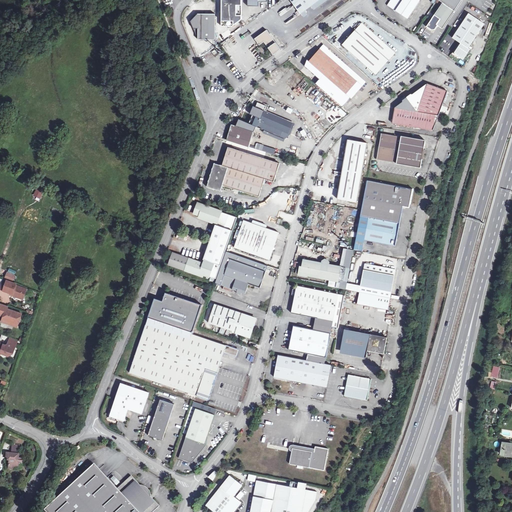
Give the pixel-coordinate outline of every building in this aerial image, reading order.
[(222,0),(222,25),(232,25),(242,19),(241,0),(222,0)] [(290,0),(300,13),(318,0),(290,0)] [(388,0),(387,2),(407,16),(418,0),(388,0)] [(440,0),(442,2),(454,10),(460,0),(440,0)] [(454,10),(442,2),(426,25),(431,29),(434,29),(436,26),(437,24),(442,27),(454,10)] [(280,16),(292,9),(290,5),(278,13),(280,16)] [(460,42),(453,52),(462,58),(469,48),(467,46),(484,22),(469,12),(452,36),(460,42)] [(198,13),(191,20),(198,38),(215,38),(215,13),(198,13)] [(344,45),(357,57),(378,36),(364,23),(344,45)] [(259,44),(263,41),(264,41),(273,54),(281,48),(267,29),(260,34),(255,38),(259,44)] [(378,36),(357,57),(377,76),(397,53),(378,36)] [(219,44),(224,52),(234,46),(229,38),(219,44)] [(213,49),(212,40),(204,40),(204,50),(213,49)] [(223,51),(218,44),(214,47),(219,54),(223,51)] [(312,80),(339,104),(347,95),(359,83),(339,65),(342,61),(328,48),(325,51),(321,48),(305,66),(316,76),(312,80)] [(283,90),(291,99),(296,94),(288,85),(283,90)] [(417,112),(439,116),(448,92),(428,85),(412,97),(410,96),(406,99),(417,112)] [(433,130),(439,116),(417,112),(406,99),(403,102),(402,104),(394,109),(392,124),(433,130)] [(258,107),(255,115),(253,118),(259,121),(257,127),(280,137),(282,131),(288,133),(293,122),(265,110),(267,105),(258,101),(256,106),(258,107)] [(248,123),(240,120),(238,126),(252,131),(253,132),(256,126),(257,127),(259,121),(253,118),(255,115),(252,114),(248,123)] [(231,124),(226,140),(248,146),(252,131),(238,126),(231,124)] [(381,135),(377,162),(420,168),(422,159),(424,160),(426,149),(423,149),(424,142),(381,135)] [(347,139),(337,199),(357,203),(367,143),(347,139)] [(267,158),(263,157),(227,146),(222,165),(214,163),(206,188),(221,192),(223,186),(260,196),(265,179),(273,181),(279,162),(270,159),(267,158)] [(366,180),(361,210),(400,219),(402,206),(408,207),(412,189),(366,180)] [(201,218),(201,220),(215,225),(216,225),(219,214),(220,212),(197,204),(193,215),(199,217),(201,218)] [(400,219),(361,210),(353,250),(361,252),(364,240),(394,246),(400,219)] [(216,278),(236,219),(219,214),(216,225),(215,225),(202,261),(203,261),(213,264),(209,275),(216,278)] [(242,221),(233,248),(268,260),(277,233),(242,221)] [(343,248),(340,268),(338,281),(336,289),(345,290),(353,250),(343,248)] [(244,294),(248,283),(259,287),(266,266),(227,252),(216,283),(237,291),(236,293),(241,295),(242,293),(244,294)] [(202,264),(200,263),(188,259),(184,270),(202,277),(203,274),(208,276),(209,275),(213,264),(203,261),(202,264)] [(303,261),(301,275),(338,281),(340,268),(328,266),(329,263),(327,261),(324,261),(322,262),(321,264),(303,261)] [(370,271),(364,270),(360,286),(391,292),(395,270),(370,265),(370,271)] [(5,284),(3,291),(10,293),(12,294),(12,295),(20,298),(24,288),(16,285),(16,284),(7,281),(5,284)] [(339,294),(296,286),(291,313),(318,318),(317,324),(332,327),(339,294)] [(391,292),(360,286),(359,293),(377,297),(390,299),(391,292)] [(163,301),(154,298),(147,319),(192,334),(202,305),(200,305),(165,293),(163,301)] [(377,297),(359,293),(357,305),(387,311),(388,307),(376,305),(377,297)] [(344,295),(339,294),(332,327),(338,328),(344,295)] [(390,299),(377,297),(376,305),(388,307),(390,299)] [(8,306),(1,304),(0,306),(0,311),(4,313),(3,316),(2,321),(18,326),(22,313),(8,308),(8,306)] [(231,313),(232,311),(232,310),(214,304),(208,323),(249,337),(255,319),(244,315),(243,316),(231,313)] [(129,373),(208,399),(222,358),(223,352),(236,356),(238,350),(148,319),(129,373)] [(332,327),(317,324),(315,331),(293,326),(288,351),(306,354),(326,358),(332,327)] [(340,350),(366,355),(367,352),(385,356),(388,339),(386,339),(345,330),(340,350)] [(6,344),(0,341),(0,350),(1,351),(1,352),(5,353),(6,351),(11,353),(13,352),(16,343),(9,341),(8,343),(6,344)] [(365,360),(366,355),(340,350),(339,354),(365,360)] [(249,352),(245,358),(252,362),(255,356),(249,352)] [(305,360),(278,354),(274,370),(276,371),(275,373),(274,373),(273,377),(307,383),(311,361),(305,360)] [(326,358),(306,354),(305,360),(311,361),(325,364),(326,358)] [(311,361),(307,383),(326,387),(330,365),(325,364),(311,361)] [(348,375),(344,396),(366,401),(369,389),(370,380),(348,375)] [(142,414),(149,393),(121,383),(115,399),(109,416),(124,421),(128,409),(133,411),(142,414)] [(174,404),(160,399),(148,435),(163,440),(174,404)] [(192,463),(206,445),(204,444),(208,433),(211,424),(214,415),(196,408),(178,458),(192,463)] [(511,443),(502,442),(500,454),(511,456),(511,446),(511,447),(511,446),(511,443)] [(324,471),(328,449),(315,447),(314,452),(313,454),(312,454),(312,452),(292,448),(289,464),(324,471)] [(8,468),(13,469),(13,467),(18,467),(19,462),(21,463),(22,463),(22,458),(18,457),(19,449),(12,448),(12,454),(11,454),(10,453),(6,453),(6,457),(9,457),(8,468)] [(118,488),(95,463),(45,509),(47,511),(154,511),(160,506),(154,499),(151,499),(152,496),(152,494),(151,492),(150,491),(148,488),(146,486),(144,485),(142,485),(139,485),(139,483),(136,480),(132,475),(118,488)] [(215,471),(208,477),(211,479),(213,481),(218,473),(215,471)] [(116,485),(120,482),(114,475),(110,478),(116,485)] [(241,485),(229,476),(206,505),(215,511),(217,511),(219,509),(222,511),(233,511),(240,503),(232,496),(241,485)] [(250,511),(307,511),(315,499),(317,491),(305,489),(297,488),(277,484),(257,480),(254,496),(250,511)]
